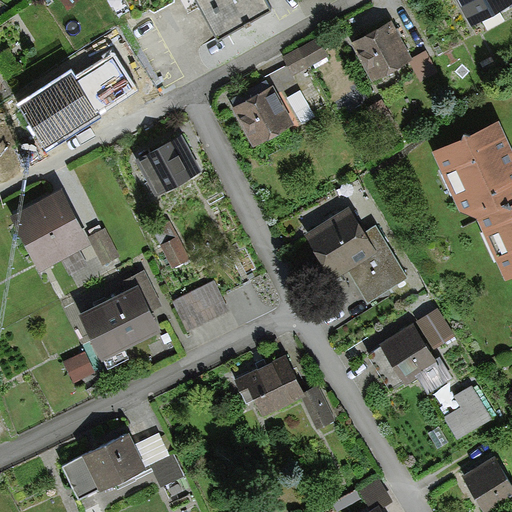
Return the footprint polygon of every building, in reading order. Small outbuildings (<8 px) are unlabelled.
[(198,0),(218,36),(271,8),(266,0),(125,0),(134,17),(150,8),(156,12),(176,2),(176,0),(198,0)] [(511,0),(459,0),(471,22),(511,0)] [(344,18),(350,28),(361,21),(356,12),(344,18)] [(351,38),(372,78),(409,57),(414,55),(392,16),(351,38)] [(294,74),(329,54),(319,34),(283,54),(294,74)] [(409,57),(421,80),(437,72),(425,50),(414,55),(409,57)] [(110,72),(128,100),(155,84),(137,55),(110,72)] [(19,97),(44,139),(100,106),(74,64),(19,97)] [(254,142),(294,119),(272,80),(231,103),(254,142)] [(302,122),(316,115),(300,87),(287,95),(302,122)] [(381,127),(396,118),(383,96),(368,105),(381,127)] [(477,210),(506,272),(511,269),(511,141),(499,113),(472,126),(465,123),(463,130),(432,144),(460,204),(477,210)] [(135,155),(155,193),(202,168),(181,130),(135,155)] [(11,209),(40,265),(92,238),(63,182),(11,209)] [(368,300),(409,276),(377,221),(368,226),(353,201),(306,229),(333,274),(348,265),(368,300)] [(154,227),(173,265),(190,256),(172,218),(154,227)] [(105,261),(120,254),(106,225),(90,233),(105,261)] [(105,272),(98,257),(88,262),(80,247),(62,257),(77,286),(105,272)] [(140,279),(154,307),(162,303),(144,267),(125,276),(129,284),(140,279)] [(189,329),(231,308),(215,278),(174,299),(189,329)] [(125,343),(162,324),(154,307),(140,279),(129,284),(80,308),(109,366),(132,355),(125,343)] [(455,333),(438,304),(417,317),(435,346),(455,333)] [(428,391),(454,375),(440,351),(436,353),(415,319),(367,349),(392,389),(418,373),(428,391)] [(256,396),(264,412),(301,394),(307,391),(286,348),(233,373),(246,400),(256,396)] [(65,360),(75,380),(95,370),(85,350),(65,360)] [(443,414),(458,438),(493,416),(472,382),(454,393),(461,404),(443,414)] [(317,426),(336,417),(319,384),(307,391),(301,394),(317,426)] [(79,495),(146,463),(136,441),(128,426),(61,458),(79,495)] [(160,430),(136,441),(146,463),(151,462),(170,452),(160,430)] [(488,511),(511,497),(511,475),(496,449),(462,469),(488,511)] [(185,473),(174,451),(170,452),(151,462),(162,485),(185,473)] [(379,475),(359,487),(370,505),(381,498),(384,503),(393,497),(379,475)] [(361,496),(357,487),(333,500),(338,509),(361,496)] [(357,511),(389,511),(384,503),(381,498),(370,505),(357,511)]
